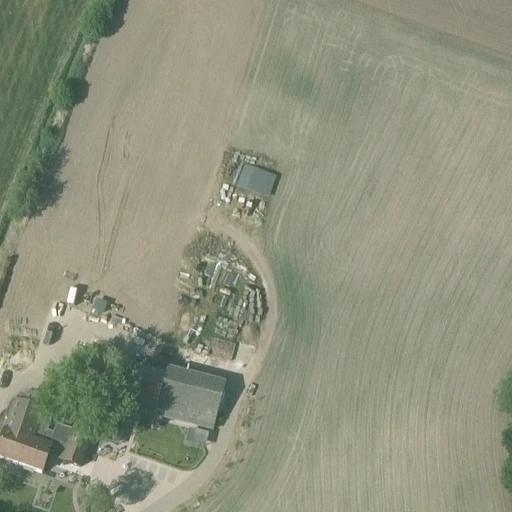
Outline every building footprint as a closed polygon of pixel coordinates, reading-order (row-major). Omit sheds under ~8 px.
[(33,262),(63,276),(79,240),(99,249),(120,203),(71,181),(33,262)] [(137,278),(167,288),(184,233),(153,224),(137,278)] [(106,304),(97,301),(94,311),(102,314),(106,304)] [(68,386),(196,418),(205,384),(77,350),(68,386)] [(54,436),(51,435),(36,430),(46,401),(27,394),(23,404),(15,401),(4,431),(0,441),(0,459),(41,474),(51,448),(50,448),(52,443),(54,436)] [(123,430),(105,424),(99,441),(117,447),(123,430)] [(54,436),(52,443),(65,447),(60,464),(80,470),(92,432),(74,426),(72,430),(54,425),(51,435),(54,436)]
